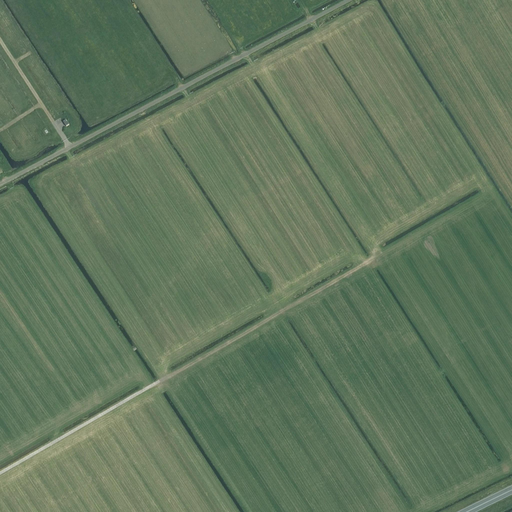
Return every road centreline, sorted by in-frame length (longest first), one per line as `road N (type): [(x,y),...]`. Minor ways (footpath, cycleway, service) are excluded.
road 1 (unclassified): [(0,183),(348,0)]
road 2 (unknown): [(0,472),(157,382)]
